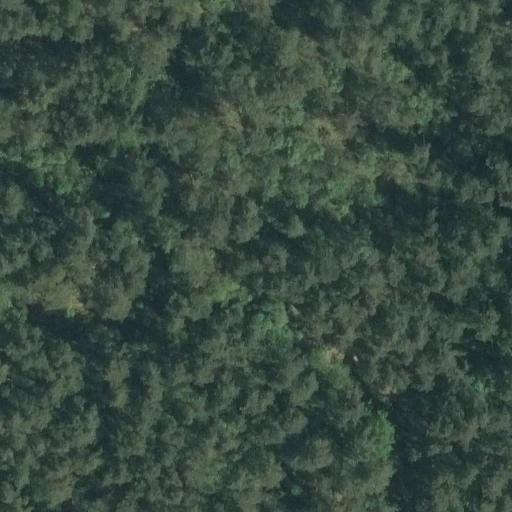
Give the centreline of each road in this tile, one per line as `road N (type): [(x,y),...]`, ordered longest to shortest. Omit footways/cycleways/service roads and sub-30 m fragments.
road 1 (track): [(0,77),(164,193),(378,382),(413,401)]
road 2 (track): [(413,401),(472,346),(511,249)]
